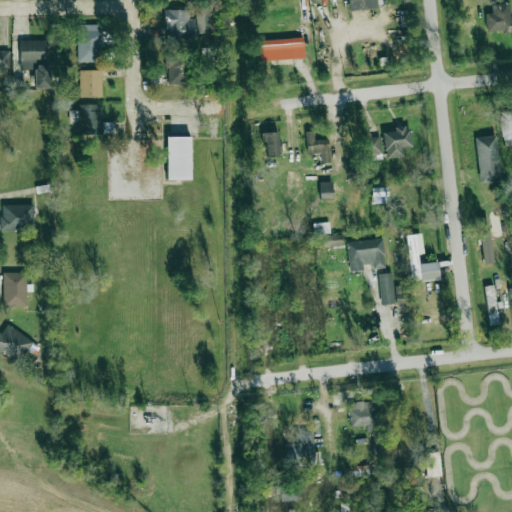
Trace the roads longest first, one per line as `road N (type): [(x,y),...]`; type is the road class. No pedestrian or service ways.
road 1 (residential): [(471,356),(429,0)]
road 2 (residential): [(283,102),(511,76)]
road 3 (residential): [(252,381),(471,356)]
road 4 (residential): [(0,8),(136,6)]
road 5 (residential): [(136,134),(135,0)]
